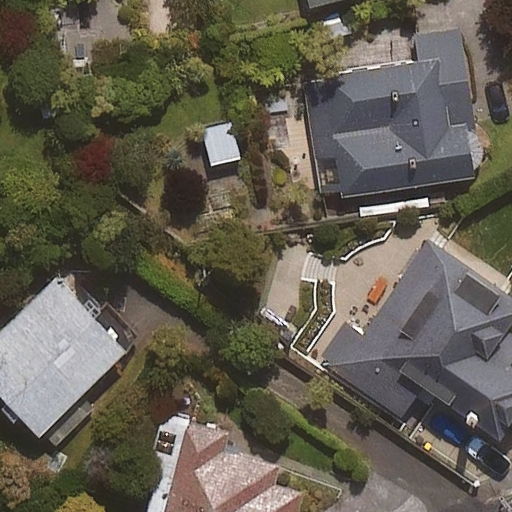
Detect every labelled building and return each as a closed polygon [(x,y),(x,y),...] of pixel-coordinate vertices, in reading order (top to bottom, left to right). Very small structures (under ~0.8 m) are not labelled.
[(412,25),(414,36),(300,55),(323,192),(481,165),(457,17),(412,25)] [(241,149),(231,116),(201,125),(211,159),(241,149)] [(511,302),(511,292),(425,235),(362,330),(341,316),(316,355),(415,421),(438,387),(494,424),(511,397),(511,351),(489,337),(511,302)] [(113,326),(58,269),(0,325),(0,383),(38,423),(125,339),(113,326)] [(300,491),(311,494),(318,468),(227,444),(231,426),(162,408),(151,452),(159,454),(146,502),(155,504),(152,511),(296,511),(295,511),(300,491)]
